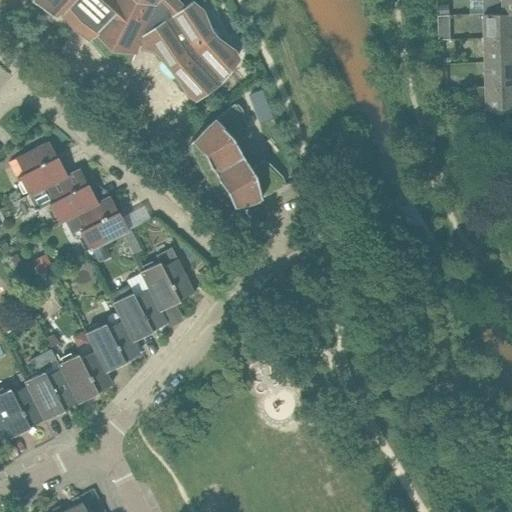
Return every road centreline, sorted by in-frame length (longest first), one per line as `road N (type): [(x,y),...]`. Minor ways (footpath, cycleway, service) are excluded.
road 1 (residential): [(247,279),(25,80)]
road 2 (residential): [(91,462),(247,279)]
